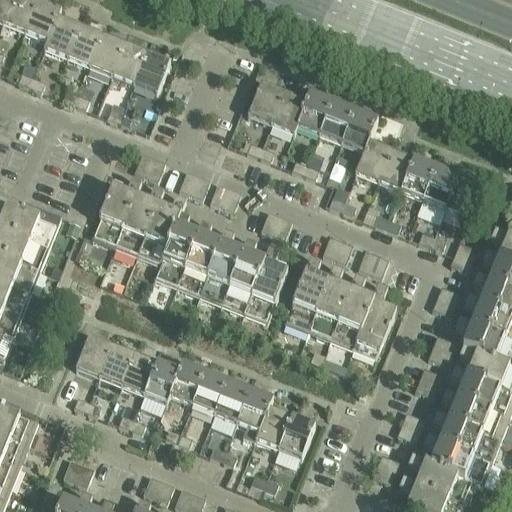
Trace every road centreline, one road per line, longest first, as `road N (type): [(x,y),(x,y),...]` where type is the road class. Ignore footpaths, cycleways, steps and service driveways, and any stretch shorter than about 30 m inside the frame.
road 1 (residential): [(337,511),(435,271),(0,101)]
road 2 (residential): [(0,397),(84,430),(101,453),(245,511)]
road 3 (primary): [(286,0),(511,84)]
